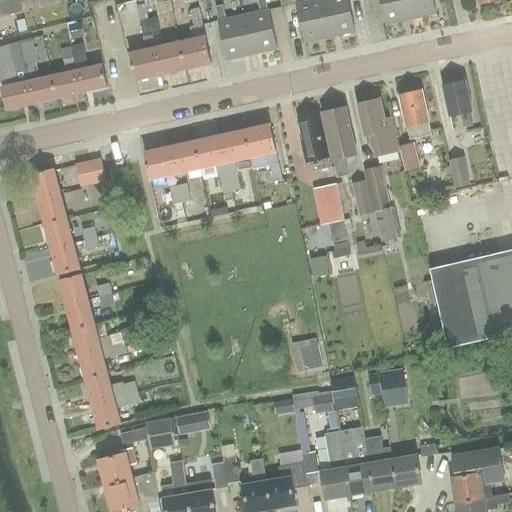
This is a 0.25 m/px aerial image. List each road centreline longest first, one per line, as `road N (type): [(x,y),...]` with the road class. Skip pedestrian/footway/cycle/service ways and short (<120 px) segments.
road 1 (residential): [(0,150),(511,34)]
road 2 (residential): [(69,511),(0,235)]
